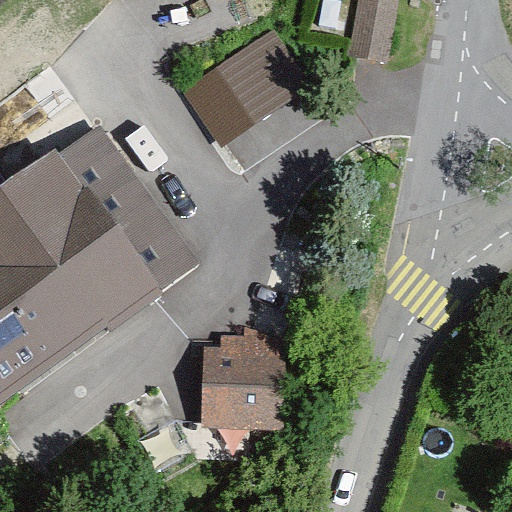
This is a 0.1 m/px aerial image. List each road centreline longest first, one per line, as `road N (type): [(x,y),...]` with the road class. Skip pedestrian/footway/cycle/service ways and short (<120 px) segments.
road 1 (unclassified): [(422,297),(464,46)]
road 2 (tertiary): [(422,297),(343,511)]
